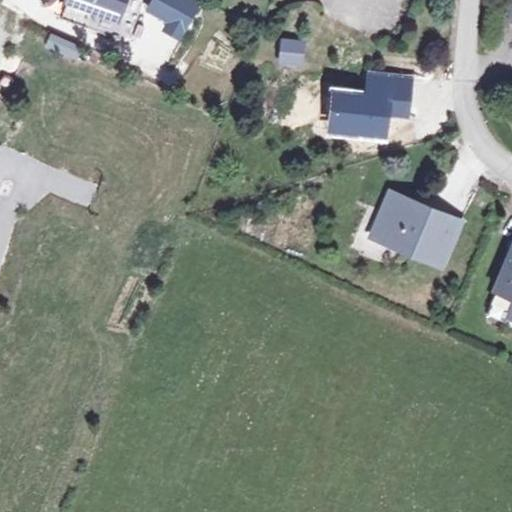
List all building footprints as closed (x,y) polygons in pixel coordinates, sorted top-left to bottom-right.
[(87,7),(114,16),(120,0),(62,0),(57,15),(81,24),(87,7)] [(199,3),(192,0),(153,0),(148,10),(169,21),(164,31),(180,39),(199,3)] [(222,74),(233,46),(210,37),(198,65),(222,74)] [(300,41),(276,39),(274,62),(297,64),(300,41)] [(446,266),(454,246),(439,239),(450,214),(433,207),(431,212),(417,205),(419,200),(393,190),(375,234),(446,266)] [(439,239),(454,246),(466,220),(450,214),(439,239)] [(511,255),(497,289),(511,295),(511,313),(511,316),(511,315),(511,255)]
